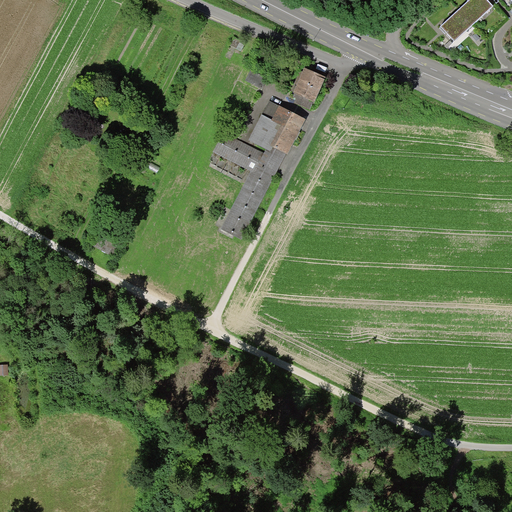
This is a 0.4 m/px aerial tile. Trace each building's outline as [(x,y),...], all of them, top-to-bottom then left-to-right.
[(467,0),(460,7),(474,22),(494,4),(489,0),(467,0)] [(455,40),(474,22),(460,7),(441,25),(439,27),(445,33),(447,31),(455,40)] [(314,109),(327,76),(308,68),(296,95),(300,97),(297,102),(314,109)] [(307,119),(270,100),(263,113),(265,114),(252,139),(272,150),(263,168),(257,165),(224,227),(242,237),(275,175),(273,174),(286,149),(290,151),(307,119)] [(267,154),(225,134),(217,149),(253,166),(258,157),(264,160),(267,154)]
